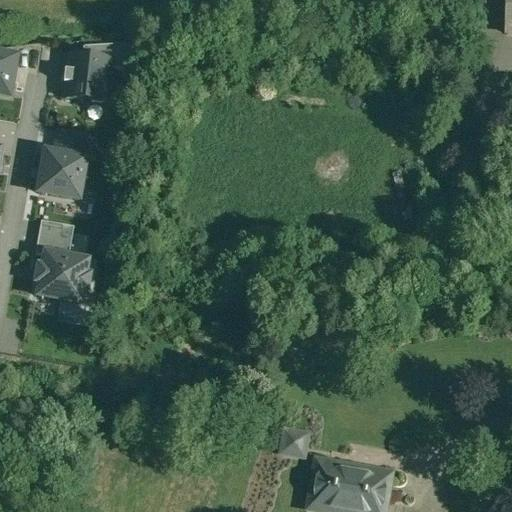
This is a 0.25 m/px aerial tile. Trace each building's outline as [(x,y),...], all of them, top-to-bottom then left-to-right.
[(455,24),(438,24),(438,54),(455,55),(455,24)] [(84,47),(83,59),(110,62),(109,70),(125,71),(128,45),(84,47)] [(16,59),(0,56),(0,95),(9,97),(16,59)] [(83,59),(69,58),(67,72),(65,72),(63,84),(66,85),(64,99),(105,104),(109,70),(110,62),(83,59)] [(57,130),(52,156),(86,162),(91,137),(57,130)] [(52,156),(45,155),(38,194),(78,202),(86,162),(52,156)] [(36,254),(45,256),(68,260),(74,228),(42,222),(36,254)] [(68,260),(45,256),(43,270),(39,269),(37,283),(40,284),(38,298),(80,305),(82,292),(86,292),(89,277),(85,277),(87,263),(68,260)] [(306,438),(286,435),(284,443),(285,443),(303,446),(304,446),(306,438)] [(355,471),(316,464),(308,510),(318,511),(330,511),(331,509),(350,511),(384,511),(390,477),(376,475),(376,474),(373,473),(373,472),(358,470),(358,471),(355,470),(355,471)]
